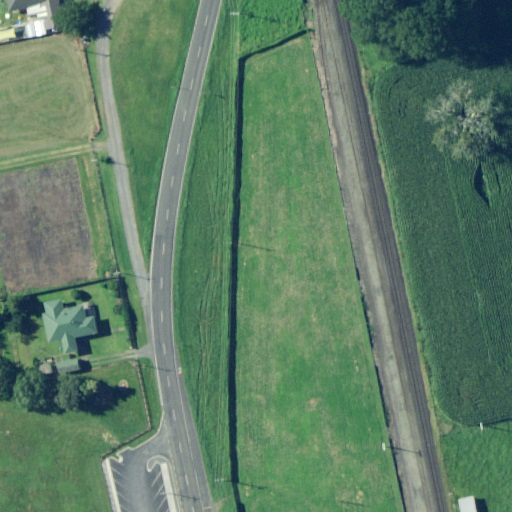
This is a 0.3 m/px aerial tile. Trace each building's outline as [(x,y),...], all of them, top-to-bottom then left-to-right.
[(66,27),(61,0),(8,0),(11,13),(29,9),(31,17),(40,15),(41,20),(46,19),(49,30),(66,27)] [(25,20),(0,24),(0,42),(28,37),(25,20)] [(41,23),(28,25),(30,40),(43,37),(41,23)] [(67,310),(65,300),(43,304),(51,344),(64,341),(67,356),(81,353),(78,338),(100,334),(94,305),(67,310)] [(478,511),(476,497),(461,500),(463,511),(478,511)]
